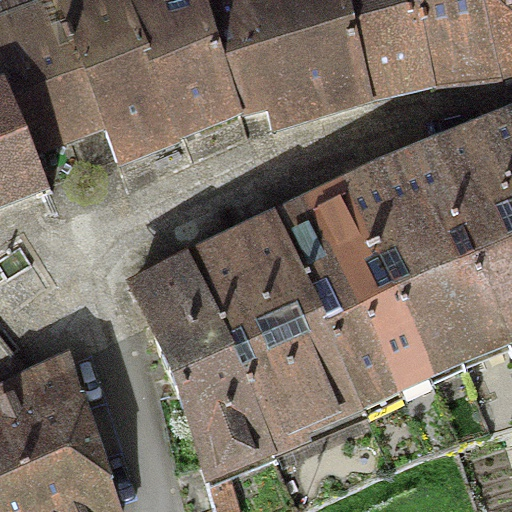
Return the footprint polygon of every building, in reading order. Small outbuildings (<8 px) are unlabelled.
[(177,138),(124,0),(53,0),(33,2),(0,13),(0,81),(33,155),(100,129),(114,163),(177,138)] [(238,111),(204,0),(124,0),(177,138),(238,111)] [(365,100),(345,0),(204,0),(238,111),(265,106),(269,129),(365,100)] [(436,87),(412,0),(345,0),(365,100),(436,87)] [(504,79),(483,0),(412,0),(436,87),(504,79)] [(511,0),(483,0),(504,79),(511,76),(511,0)] [(33,155),(0,81),(0,208),(51,192),(33,155)] [(511,129),(482,138),(511,209),(511,129)] [(428,159),(507,345),(511,343),(511,209),(482,138),(428,159)] [(431,294),(455,362),(507,345),(428,159),(373,181),(431,294)] [(401,309),(426,376),(455,362),(431,294),(373,181),(342,195),(401,309)] [(307,211),(397,389),(426,376),(401,309),(342,195),(307,211)] [(278,226),(359,406),(397,389),(307,211),(278,226)] [(187,267),(267,448),(359,406),(278,226),(187,267)] [(267,448),(187,267),(136,295),(150,348),(157,344),(206,477),(207,484),(267,448)] [(0,511),(119,511),(70,364),(34,381),(0,397),(0,511)]
